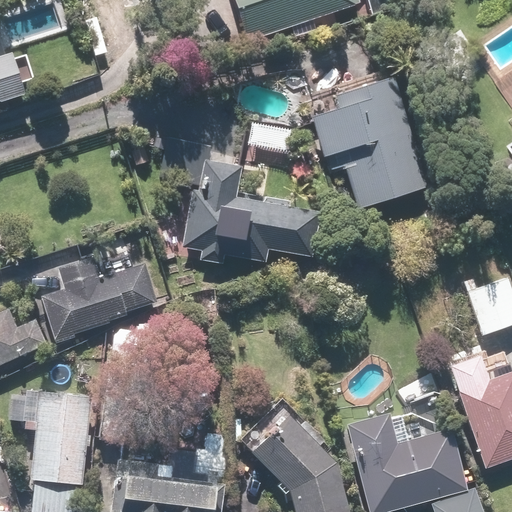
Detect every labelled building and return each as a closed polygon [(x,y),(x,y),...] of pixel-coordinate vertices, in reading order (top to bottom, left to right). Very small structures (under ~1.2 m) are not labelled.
[(236,0),(251,40),(354,2),(353,0),(236,0)] [(0,103),(21,97),(18,87),(32,83),(24,56),(9,60),(7,54),(0,56),(0,103)] [(419,188),(387,73),(329,89),(335,109),(307,117),(318,157),(325,155),(328,168),(344,164),(355,205),(419,188)] [(290,128),(247,123),(243,147),(287,152),(290,128)] [(236,163),(201,162),(200,180),(205,180),(205,194),(194,194),(193,206),(184,205),(183,246),(200,246),(199,261),(219,261),(220,256),(263,257),(263,251),(305,252),(306,208),(288,208),(289,197),(262,196),(262,201),(235,201),(236,163)] [(33,300),(50,343),(125,315),(124,311),(153,300),(140,265),(99,280),(90,254),(54,268),(62,289),(33,300)] [(471,277),(460,280),(478,336),(511,324),(511,296),(506,278),(475,287),(471,277)] [(0,363),(43,344),(32,320),(13,328),(4,308),(0,310),(0,363)] [(169,325),(110,324),(109,367),(168,368),(169,325)] [(475,356),(446,366),(481,468),(511,457),(511,376),(510,371),(483,380),(475,356)] [(79,484),(87,397),(36,393),(29,480),(32,481),(29,511),(73,511),(75,484),(79,484)] [(346,511),(333,462),(285,414),(248,451),(287,490),(293,511),(346,511)] [(341,426),(365,511),(378,511),(461,489),(445,431),(391,445),(383,415),(341,426)] [(116,461),(110,511),(218,511),(226,452),(194,448),(190,481),(154,477),(155,466),(116,461)]
